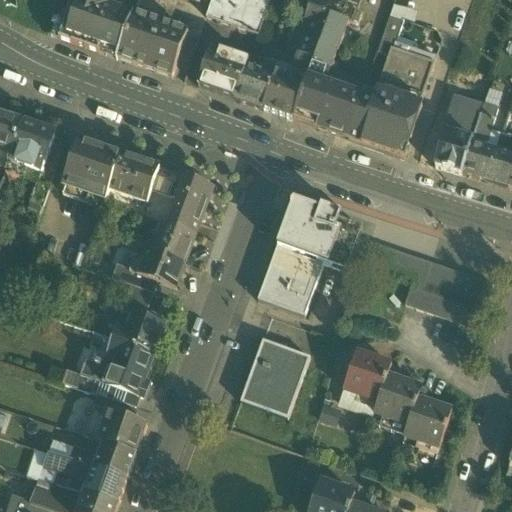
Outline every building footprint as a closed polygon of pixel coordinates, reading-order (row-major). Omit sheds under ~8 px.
[(72,0),(59,41),(118,62),(134,17),(115,10),(118,0),(72,0)] [(213,0),(207,20),(219,25),(227,0),(213,0)] [(258,2),(253,0),(227,0),(219,25),(259,38),(270,6),(258,2)] [(322,0),(312,0),(304,23),(313,26),(326,31),(331,18),(336,5),(322,0)] [(337,0),(336,5),(357,13),(361,0),(337,0)] [(357,13),(336,5),(331,18),(349,25),(349,26),(352,27),(353,24),(358,25),(361,16),(357,14),(357,13)] [(189,36),(134,17),(118,62),(173,81),(189,36)] [(322,44),(309,81),(325,87),(337,55),(338,55),(349,26),(349,25),(331,18),(326,31),(322,44)] [(390,20),(378,55),(389,59),(391,51),(394,52),(404,24),(390,20)] [(326,31),(313,26),(310,34),(310,33),(308,38),(322,44),(326,31)] [(322,44),(308,38),(295,76),(299,77),(297,83),(307,86),(309,81),(322,44)] [(250,64),(211,51),(197,89),(236,103),(248,69),(250,64)] [(394,52),(391,51),(389,59),(381,81),(424,96),(434,66),(394,52)] [(275,78),(248,69),(236,103),(263,112),(275,78)] [(297,83),(276,75),(275,78),(263,112),(294,123),(307,86),(297,83)] [(325,87),(309,81),(307,86),(294,123),(348,142),(362,99),(361,99),(361,100),(353,97),(354,93),(347,90),(346,94),(325,87)] [(424,96),(381,81),(375,100),(388,98),(420,109),(424,96)] [(388,98),(375,100),(363,96),(362,99),(348,142),(390,156),(402,160),(420,109),(388,98)] [(499,111),(484,106),(480,118),(480,120),(494,124),(499,111)] [(480,118),(471,115),(463,139),(473,142),(480,120),(480,118)] [(22,124),(0,117),(0,152),(11,156),(22,124)] [(494,124),(480,120),(473,142),(472,145),(484,149),(485,143),(488,144),(491,137),(494,124)] [(60,126),(48,122),(44,132),(55,136),(55,137),(56,138),(60,126)] [(44,132),(22,124),(11,156),(5,173),(23,179),(26,170),(41,175),(55,137),(55,136),(44,132)] [(463,139),(446,134),(435,169),(462,177),(472,145),(473,142),(463,139)] [(501,140),(491,137),(488,144),(485,143),(484,149),(497,153),(501,140)] [(511,142),(501,140),(497,153),(511,157),(511,142)] [(122,159),(80,144),(62,197),(104,211),(110,194),(122,159)] [(484,149),(472,145),(462,177),(487,185),(497,153),(484,149)] [(511,179),(511,157),(497,153),(487,185),(508,191),(511,179)] [(160,172),(122,159),(110,194),(147,207),(152,195),(160,172)] [(179,178),(160,172),(152,195),(171,202),(179,178)] [(213,190),(179,178),(171,202),(182,205),(173,230),(196,238),(213,190)] [(50,188),(37,184),(30,204),(43,209),(50,188)] [(318,221),(294,212),(285,236),(283,236),(259,304),(304,320),(324,266),(347,274),(350,265),(360,241),(363,233),(339,224),(341,218),(321,211),(318,221)] [(173,230),(161,226),(151,252),(186,265),(196,238),(173,230)] [(370,245),(360,241),(350,265),(363,269),(370,245)] [(381,249),(370,245),(363,269),(373,272),(381,249)] [(391,252),(381,249),(373,272),(383,276),(391,252)] [(151,252),(148,251),(144,263),(136,261),(131,275),(130,276),(157,286),(176,293),(186,265),(151,252)] [(402,256),(391,252),(383,276),(393,279),(402,256)] [(411,259),(402,256),(393,279),(404,283),(411,259)] [(422,263),(411,259),(404,283),(412,286),(413,284),(414,285),(422,263)] [(432,266),(422,263),(414,285),(424,288),(432,266)] [(432,266),(424,288),(434,292),(442,270),(432,266)] [(157,286),(130,276),(131,275),(117,270),(113,282),(131,289),(153,297),(157,286)] [(452,273),(442,270),(434,292),(445,295),(452,273)] [(452,273),(445,295),(454,299),(462,277),(452,273)] [(471,280),(462,277),(454,299),(464,302),(471,280)] [(482,284),(471,280),(464,302),(475,306),(482,284)] [(412,286),(405,308),(416,312),(424,288),(414,285),(413,284),(412,286)] [(482,284),(475,306),(485,309),(493,287),(482,284)] [(424,288),(416,312),(426,315),(434,292),(424,288)] [(153,297),(131,289),(126,302),(149,310),(153,297)] [(434,292),(426,315),(436,319),(445,295),(434,292)] [(445,295),(436,319),(446,322),(454,299),(445,295)] [(454,299),(446,322),(456,326),(464,302),(454,299)] [(149,310),(126,302),(122,315),(132,319),(133,317),(156,325),(158,319),(147,315),(149,310)] [(475,306),(464,302),(456,326),(466,329),(475,306)] [(485,309),(475,306),(466,329),(477,333),(485,310),(485,309)] [(156,325),(133,317),(132,319),(128,330),(118,326),(112,342),(151,356),(162,327),(156,325)] [(151,356),(112,342),(107,357),(111,359),(107,370),(101,387),(139,400),(144,402),(149,387),(141,384),(151,356)] [(311,360),(265,343),(244,405),(289,422),(311,360)] [(392,368),(357,355),(344,393),(359,398),(357,404),(376,411),(388,380),(392,368)] [(77,391),(97,399),(135,412),(139,400),(101,387),(107,370),(87,363),(77,391)] [(422,391),(388,380),(376,411),(374,417),(389,422),(387,427),(406,434),(418,402),(422,391)] [(135,412),(97,399),(93,411),(95,412),(111,417),(112,416),(130,422),(135,412)] [(453,415),(418,402),(406,434),(405,439),(420,445),(418,450),(439,458),(453,415)] [(111,417),(95,412),(85,441),(99,446),(105,425),(108,426),(111,417)] [(130,422),(112,416),(111,417),(108,426),(105,425),(99,446),(105,448),(136,458),(147,428),(130,422)] [(82,429),(69,425),(65,434),(79,439),(82,429)] [(136,458),(105,448),(99,462),(96,472),(127,482),(136,458)] [(89,457),(74,452),(70,464),(94,471),(96,472),(99,462),(89,457)] [(67,463),(50,457),(45,470),(62,475),(67,463)] [(70,464),(67,463),(62,475),(89,484),(94,471),(70,464)] [(96,472),(94,471),(89,484),(85,496),(118,507),(127,482),(96,472)] [(355,497),(321,485),(311,511),(349,511),(351,509),(355,497)] [(50,500),(36,495),(32,507),(45,511),(50,500)] [(116,511),(118,507),(85,496),(79,510),(78,511),(116,511)] [(78,511),(79,510),(50,500),(45,511),(78,511)]
